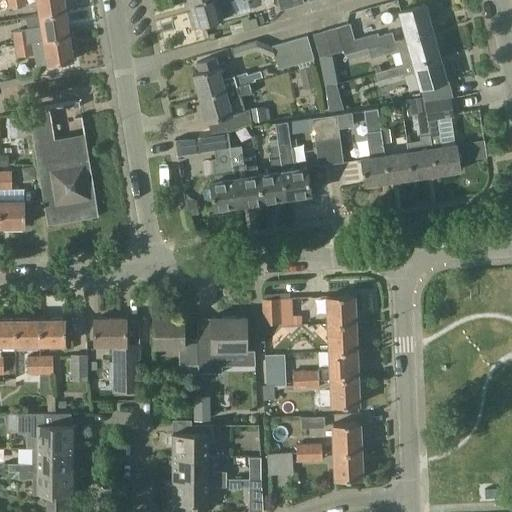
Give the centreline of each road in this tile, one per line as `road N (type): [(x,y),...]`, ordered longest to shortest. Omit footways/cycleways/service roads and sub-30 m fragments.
road 1 (residential): [(156,271),(113,0)]
road 2 (residential): [(156,271),(402,254)]
road 3 (residential): [(409,496),(402,254)]
road 4 (residential): [(0,275),(156,271)]
